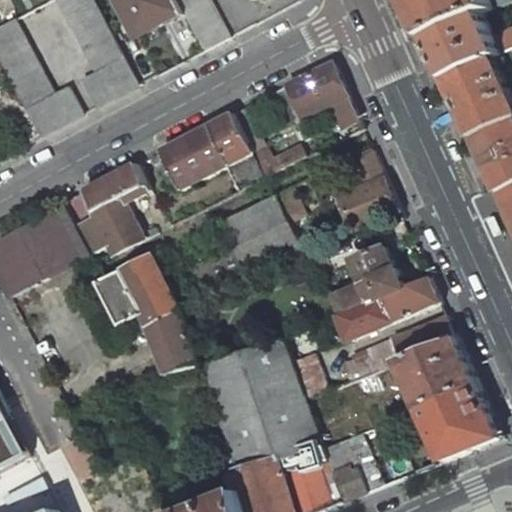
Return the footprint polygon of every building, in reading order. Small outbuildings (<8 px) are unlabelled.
[(61,0),(100,72),(86,80),(101,107),(143,85),(97,0),(61,0)] [(122,0),(140,32),(161,22),(163,26),(187,14),(179,0),(122,0)] [(212,0),(179,0),(187,14),(207,52),(233,39),(212,0)] [(511,3),(511,0),(418,0),(436,38),(487,15),(511,3)] [(511,31),(502,35),(499,41),(487,15),(436,38),(454,79),(511,52),(511,31)] [(18,20),(0,29),(0,53),(44,137),(86,115),(72,88),(57,95),(18,20)] [(511,52),(454,79),(481,138),(511,124),(511,86),(506,74),(511,71),(511,52)] [(338,65),(293,86),(309,118),(338,103),(348,129),(364,122),(338,65)] [(277,161),(270,148),(250,108),(238,114),(255,146),(259,154),(271,178),(311,158),(306,147),(277,161)] [(238,114),(152,159),(157,166),(168,159),(174,170),(168,174),(174,186),(180,182),(185,192),(231,168),(243,192),(271,178),(259,154),(255,146),(238,114)] [(511,124),(481,138),(505,193),(511,189),(511,124)] [(361,191),(343,199),(355,225),(338,233),(340,238),(357,231),(404,211),(389,179),(379,156),(358,165),(365,182),(358,185),(361,191)] [(141,165),(88,192),(98,212),(126,198),(130,204),(139,200),(148,195),(154,192),(151,186),(152,186),(141,165)] [(308,217),(295,190),(281,197),(294,224),(308,217)] [(281,197),(229,222),(242,254),(211,267),(219,287),(308,251),(294,224),(281,197)] [(144,208),(139,200),(130,204),(126,198),(98,212),(100,217),(91,222),(81,226),(95,255),(114,246),(119,255),(161,233),(159,228),(146,234),(135,213),(144,208)] [(0,272),(14,299),(95,255),(81,226),(70,202),(5,236),(0,251),(0,272)] [(390,248),(357,261),(374,305),(410,289),(403,270),(400,271),(390,248)] [(158,257),(103,284),(125,327),(147,316),(179,300),(158,257)] [(374,305),(343,318),(354,341),(446,304),(435,279),(410,289),(374,305)] [(200,295),(186,301),(188,307),(190,312),(205,306),(200,295)] [(179,300),(147,316),(166,381),(206,366),(190,312),(188,307),(183,309),(179,300)] [(356,361),(346,365),(354,383),(404,363),(462,339),(452,317),(354,356),(356,361)] [(462,339),(404,363),(424,409),(482,385),(462,339)] [(235,457),(252,511),(327,511),(349,503),(329,449),(312,400),(298,363),(288,340),(206,366),(235,457)] [(319,354),(298,363),(312,400),(333,391),(319,354)] [(482,385),(424,409),(425,410),(448,463),(507,439),(482,385)] [(0,473),(34,456),(0,390),(0,473)] [(347,442),(329,449),(349,503),(372,494),(365,469),(359,472),(347,442)] [(151,448),(141,451),(142,457),(148,472),(162,507),(173,503),(151,448)] [(237,497),(199,511),(252,511),(235,457),(222,463),(237,497)]
